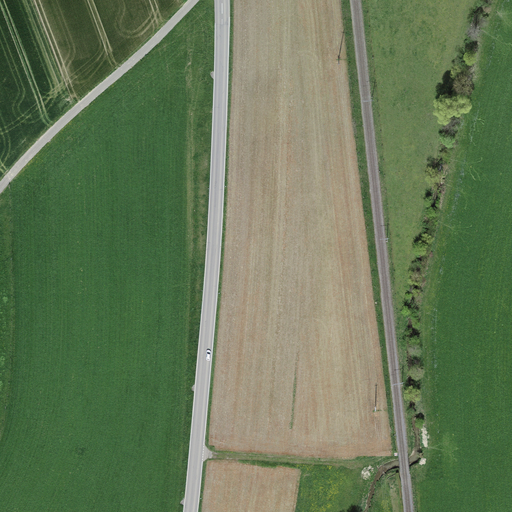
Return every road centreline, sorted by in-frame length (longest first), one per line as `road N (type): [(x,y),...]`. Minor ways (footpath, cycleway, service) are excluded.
road 1 (tertiary): [(190,511),(213,253),(222,0)]
road 2 (residential): [(0,187),(193,0)]
road 3 (track): [(196,453),(357,463)]
